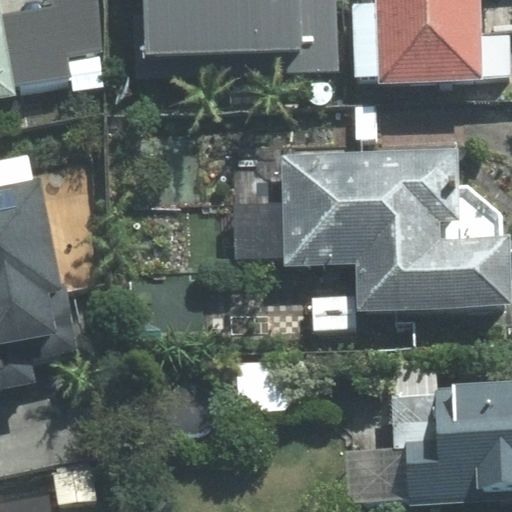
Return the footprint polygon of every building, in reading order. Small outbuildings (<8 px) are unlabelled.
[(17,98),(73,88),(60,14),(7,23),(2,0),(0,0),(0,112),(19,109),(17,98)] [(140,0),(143,86),(340,81),(337,0),(140,0)] [(376,0),(380,104),(489,101),(486,0),(376,0)] [(353,330),(511,325),(511,244),(441,247),(440,232),(465,231),(462,154),(233,162),(237,264),(287,262),(288,283),(351,281),(353,330)] [(0,394),(7,393),(0,380),(0,375),(59,360),(48,320),(68,313),(43,196),(0,207),(0,394)] [(511,511),(511,383),(432,388),(437,412),(390,410),(391,457),(343,467),(345,511),(511,511)]
